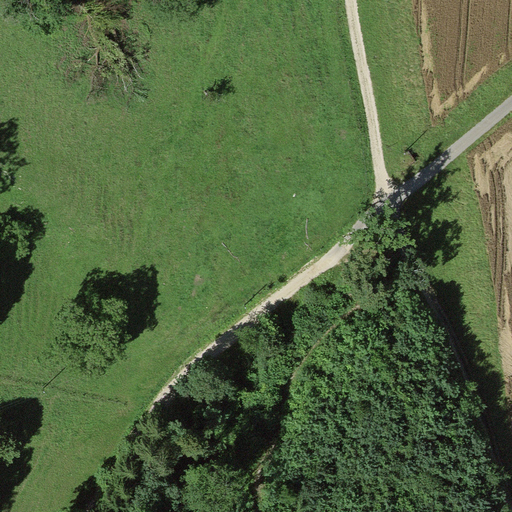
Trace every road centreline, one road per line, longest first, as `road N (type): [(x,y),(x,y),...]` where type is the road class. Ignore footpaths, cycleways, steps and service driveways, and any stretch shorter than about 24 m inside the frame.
road 1 (track): [(511,102),(183,376),(128,444),(88,511)]
road 2 (track): [(350,0),(381,212),(400,257),(423,279),(473,394),(509,511)]
road 3 (track): [(271,511),(263,472),(279,414),(312,349),(361,302),(423,279)]
